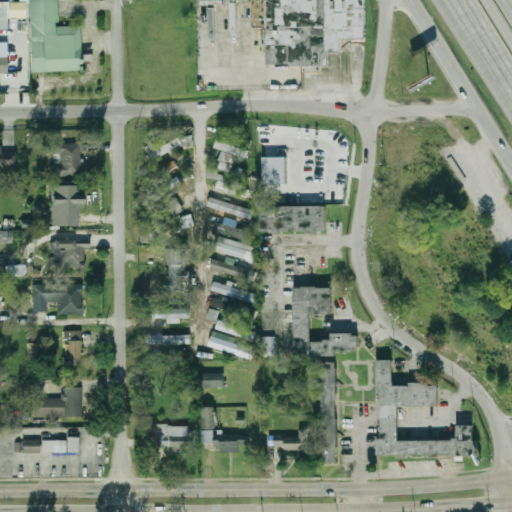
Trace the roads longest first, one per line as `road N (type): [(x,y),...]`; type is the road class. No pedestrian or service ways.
road 1 (secondary): [(511,474),(349,488),(0,491)]
road 2 (secondary): [(0,511),(511,501)]
road 3 (residential): [(122,510),(118,24)]
road 4 (tertiary): [(504,475),(501,427),(487,402),(388,323),(365,290),(357,240),(375,114)]
road 5 (residential): [(0,113),(296,104),(375,114)]
road 6 (primary): [(409,0),(511,164)]
